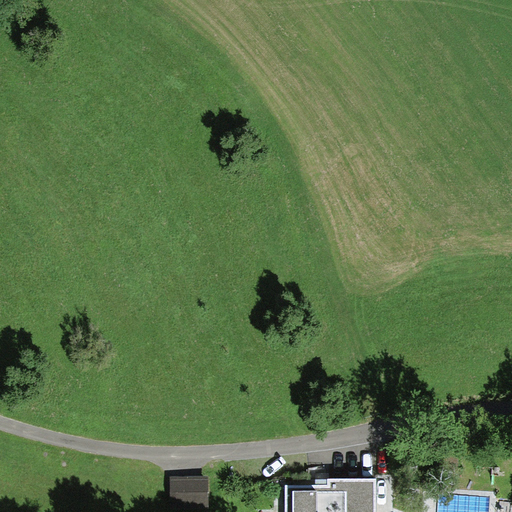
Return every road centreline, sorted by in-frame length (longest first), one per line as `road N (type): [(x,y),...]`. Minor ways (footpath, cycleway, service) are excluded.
road 1 (track): [(0,422),(141,453),(375,435)]
road 2 (residential): [(375,435),(511,417)]
